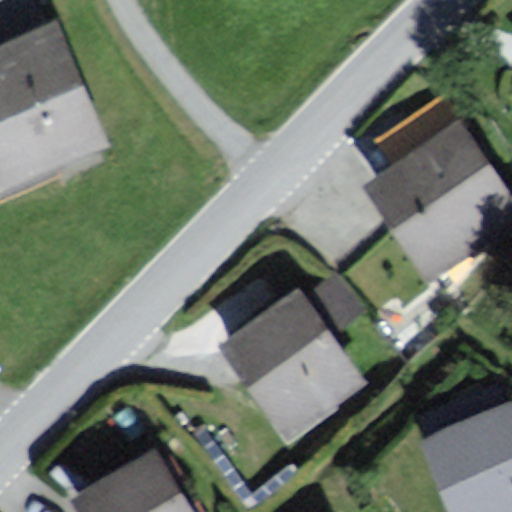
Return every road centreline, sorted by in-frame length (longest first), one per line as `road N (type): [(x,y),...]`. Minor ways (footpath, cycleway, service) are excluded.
road 1 (tertiary): [(0,460),(450,0)]
road 2 (unknown): [(511,353),(467,331),(453,337),(273,511)]
